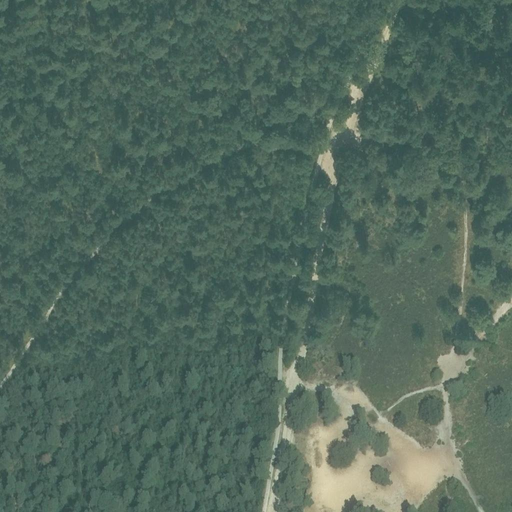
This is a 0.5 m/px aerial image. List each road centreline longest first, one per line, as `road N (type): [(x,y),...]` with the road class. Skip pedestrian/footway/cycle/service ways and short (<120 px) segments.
road 1 (track): [(272,511),(329,186),(396,0)]
road 2 (track): [(511,128),(323,147)]
